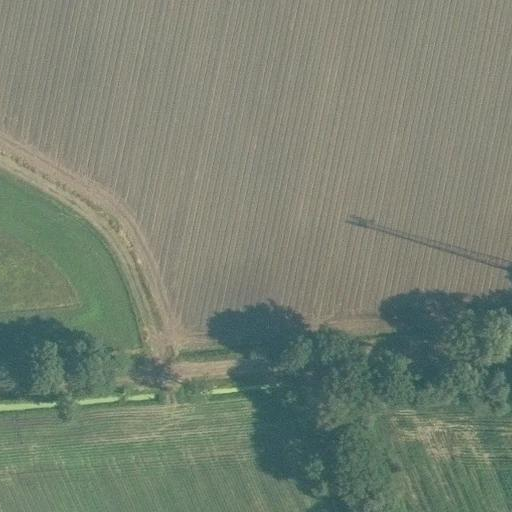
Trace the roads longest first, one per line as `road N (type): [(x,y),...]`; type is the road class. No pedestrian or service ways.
road 1 (track): [(306,362),(0,386)]
road 2 (track): [(0,164),(105,226),(163,374)]
road 3 (track): [(511,356),(306,362)]
road 4 (track): [(306,362),(370,511)]
